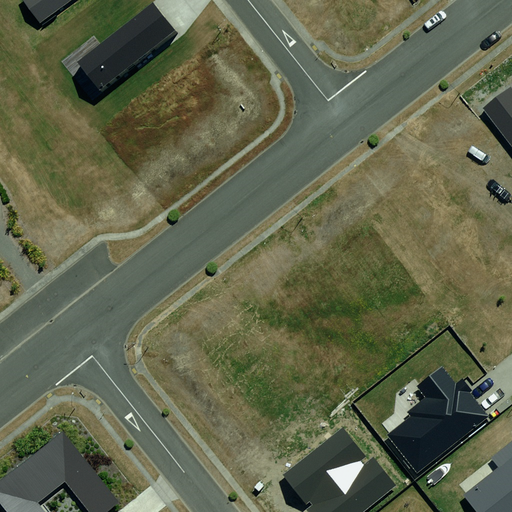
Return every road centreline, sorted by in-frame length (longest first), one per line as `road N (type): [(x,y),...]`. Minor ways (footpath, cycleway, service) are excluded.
road 1 (residential): [(75,336),(343,120)]
road 2 (residential): [(215,511),(75,336)]
road 3 (residential): [(343,120),(496,0)]
road 4 (residential): [(343,120),(248,0)]
